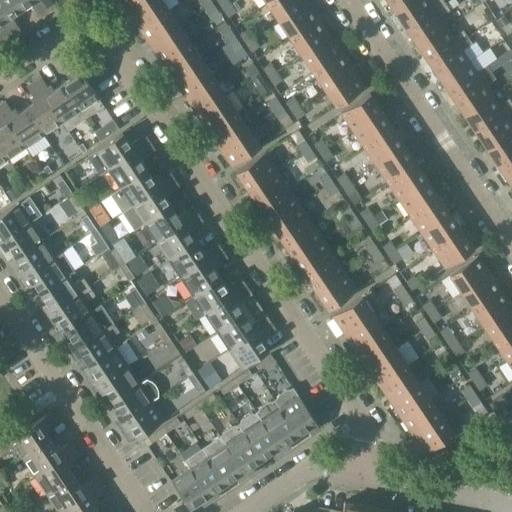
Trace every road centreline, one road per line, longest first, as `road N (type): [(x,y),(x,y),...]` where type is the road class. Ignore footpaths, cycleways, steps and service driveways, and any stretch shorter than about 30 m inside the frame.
road 1 (residential): [(357,476),(361,416),(103,35),(90,26),(69,31),(0,77)]
road 2 (residential): [(349,0),(511,243)]
road 3 (residential): [(0,293),(146,511)]
road 4 (residential): [(357,476),(511,509)]
road 5 (residential): [(244,511),(303,471),(357,476)]
